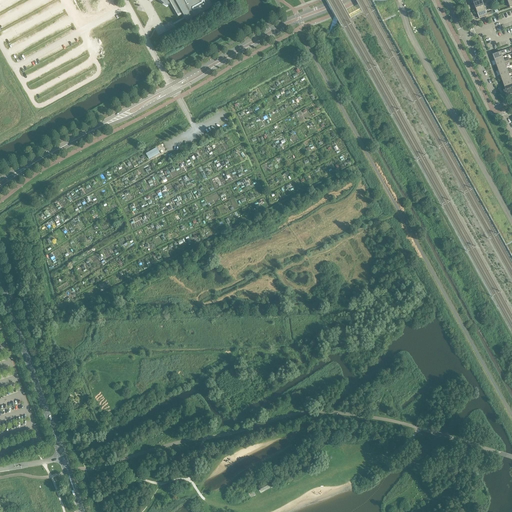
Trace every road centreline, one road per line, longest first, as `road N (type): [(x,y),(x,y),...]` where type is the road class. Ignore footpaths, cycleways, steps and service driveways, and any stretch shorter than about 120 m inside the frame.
road 1 (tertiary): [(95,128),(346,0)]
road 2 (tertiary): [(333,0),(95,128)]
road 3 (tertiary): [(55,435),(0,280)]
